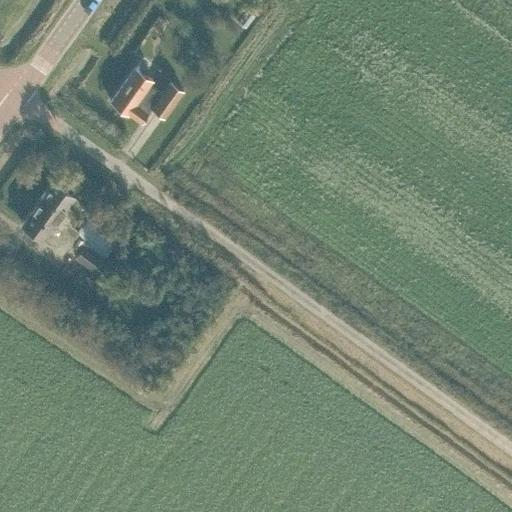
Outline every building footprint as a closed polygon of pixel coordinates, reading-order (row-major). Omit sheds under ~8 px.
[(254,0),(248,0),(246,3),(256,12),(261,5),(254,0)] [(183,89),(178,85),(167,78),(159,90),(146,81),(150,76),(133,64),(108,98),(139,120),(146,110),(145,109),(148,104),(164,115),(183,89)] [(51,177),(40,193),(60,208),(57,213),(67,220),(82,201),(72,193),(51,177)] [(36,198),(29,206),(50,222),(57,213),(60,208),(40,193),(36,198)] [(29,206),(19,220),(59,250),(66,241),(76,227),(67,220),(57,213),(50,222),(29,206)] [(76,227),(66,241),(77,249),(82,242),(102,256),(118,234),(87,211),(76,227)] [(77,249),(73,255),(92,269),(102,256),(82,242),(77,249)] [(144,254),(136,265),(153,277),(161,267),(144,254)] [(87,289),(95,278),(81,268),(73,279),(87,289)]
